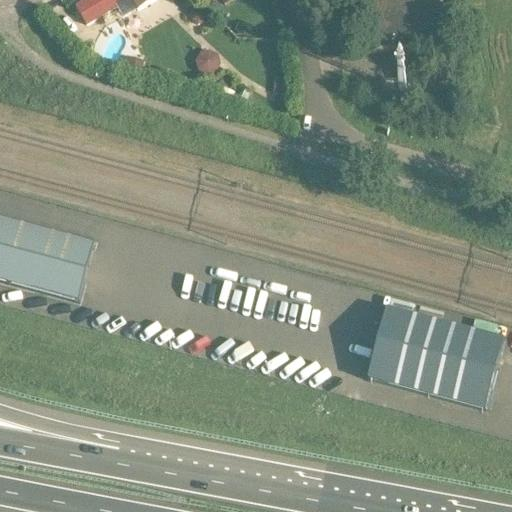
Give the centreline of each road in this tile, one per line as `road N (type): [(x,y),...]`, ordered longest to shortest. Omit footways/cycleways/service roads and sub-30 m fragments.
road 1 (motorway): [(372,511),(129,466)]
road 2 (motorway): [(129,466),(0,420)]
road 3 (motorway): [(129,466),(0,442)]
